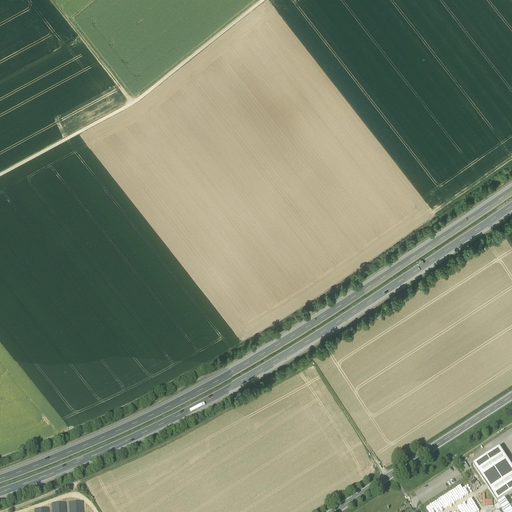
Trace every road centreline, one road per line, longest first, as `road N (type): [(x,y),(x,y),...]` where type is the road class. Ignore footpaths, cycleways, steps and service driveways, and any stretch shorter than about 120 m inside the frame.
road 1 (track): [(0,459),(93,421),(258,335),(511,165)]
road 2 (motorway): [(511,191),(201,388),(0,477)]
road 3 (motorway): [(0,490),(210,399),(511,205)]
road 4 (track): [(387,477),(313,364),(79,481)]
road 5 (track): [(0,174),(141,97),(263,0)]
road 6 (secondary): [(511,396),(334,511)]
